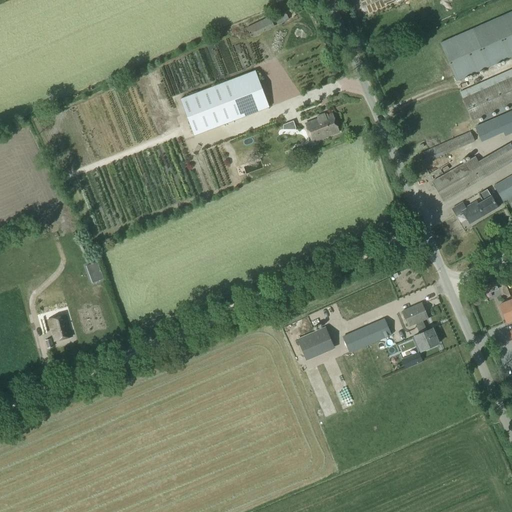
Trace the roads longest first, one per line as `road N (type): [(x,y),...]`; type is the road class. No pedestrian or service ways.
road 1 (unclassified): [(511,434),(327,0)]
road 2 (track): [(0,414),(423,224)]
